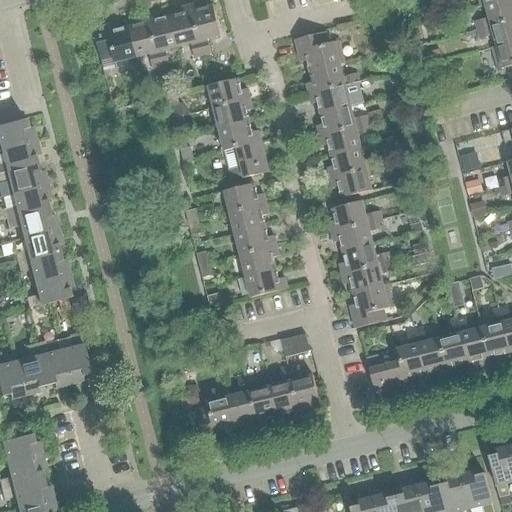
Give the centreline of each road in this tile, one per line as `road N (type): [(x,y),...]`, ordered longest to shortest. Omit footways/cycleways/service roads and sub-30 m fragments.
road 1 (residential): [(112,511),(346,448)]
road 2 (residential): [(346,448),(511,406)]
road 3 (residential): [(346,448),(312,320)]
